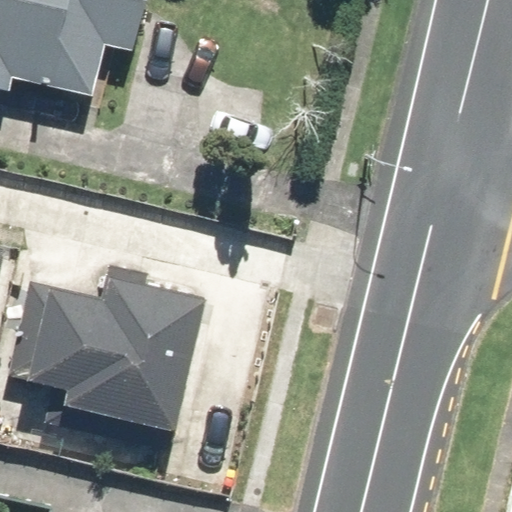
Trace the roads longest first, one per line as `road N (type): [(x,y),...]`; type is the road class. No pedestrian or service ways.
road 1 (tertiary): [(455,184),(370,511)]
road 2 (secondary): [(495,0),(455,184)]
